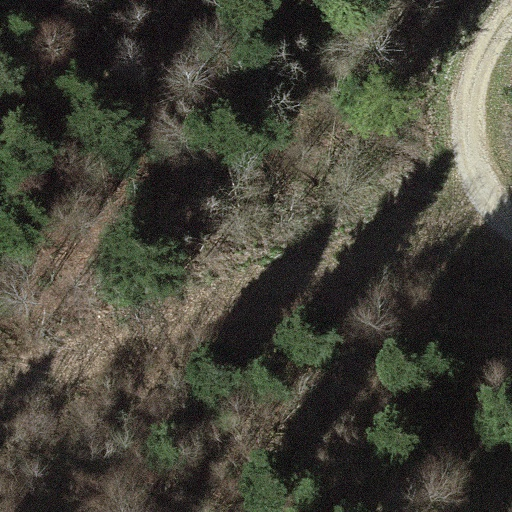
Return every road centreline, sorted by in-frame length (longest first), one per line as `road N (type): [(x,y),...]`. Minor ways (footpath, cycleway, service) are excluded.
road 1 (track): [(0,376),(217,287),(495,208)]
road 2 (track): [(511,219),(495,208),(472,154),(490,30),(511,4)]
